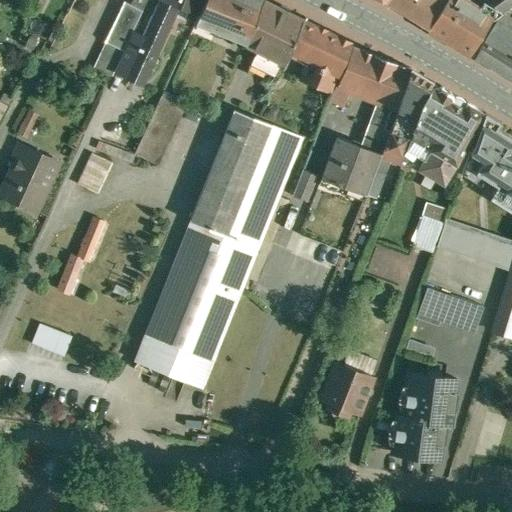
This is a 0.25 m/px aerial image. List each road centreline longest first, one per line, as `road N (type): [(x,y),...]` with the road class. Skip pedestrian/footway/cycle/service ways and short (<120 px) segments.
road 1 (residential): [(511,499),(0,433)]
road 2 (secondary): [(331,0),(511,103)]
